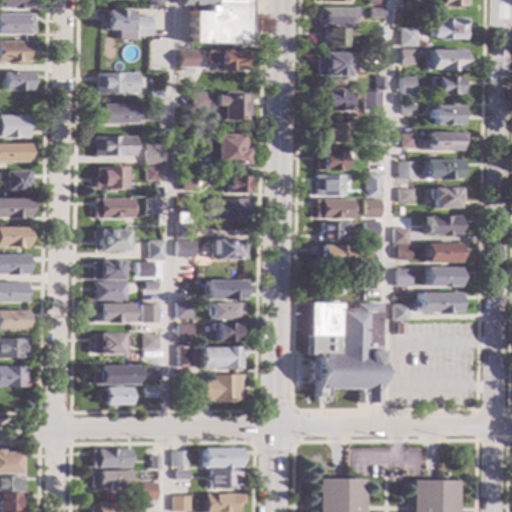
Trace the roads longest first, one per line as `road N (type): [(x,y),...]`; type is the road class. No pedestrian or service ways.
road 1 (secondary): [(270,511),(278,0)]
road 2 (residential): [(59,0),(52,511)]
road 3 (residential): [(497,0),(490,511)]
road 4 (residential): [(511,427),(0,431)]
